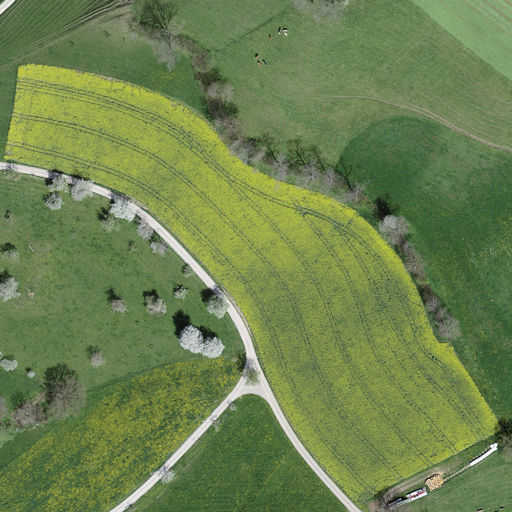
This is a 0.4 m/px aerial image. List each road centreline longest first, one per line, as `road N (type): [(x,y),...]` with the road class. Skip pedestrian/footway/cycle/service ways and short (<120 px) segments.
road 1 (track): [(250,350),(224,299),(146,216),(87,185),(0,165)]
road 2 (track): [(250,350),(238,391),(115,511)]
road 3 (track): [(355,511),(295,443),(250,350)]
